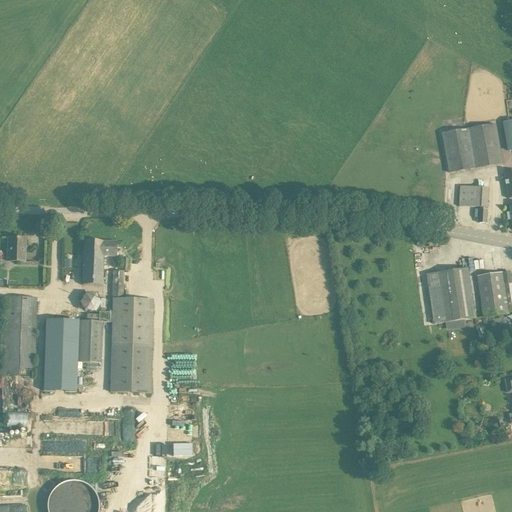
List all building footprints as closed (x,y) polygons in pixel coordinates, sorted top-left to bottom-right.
[(442,134),(449,173),(503,164),(496,125),(442,134)] [(488,188),(460,187),(459,207),(487,208),(488,188)] [(7,262),(24,263),(25,239),(8,238),(7,262)] [(95,257),(104,257),(116,257),(117,242),(84,241),(83,255),(82,255),(82,270),(91,271),(91,263),(93,263),(93,261),(95,261),(95,257)] [(103,286),(104,257),(95,257),(95,261),(93,261),(93,263),(91,263),(91,271),(82,270),(81,285),(103,286)] [(123,297),(123,286),(123,280),(124,271),(112,271),(112,280),(111,297),(123,297)] [(511,278),(511,272),(477,277),(484,318),(509,315),(508,313),(511,312),(511,278)] [(85,294),(79,303),(84,312),(95,313),(101,304),(96,294),(85,294)] [(17,369),(35,370),(37,297),(7,296),(5,377),(17,377),(17,369)] [(99,312),(99,322),(103,322),(112,322),(111,345),(110,393),(151,394),(152,346),(153,300),(113,299),(112,312),(99,312)] [(79,321),(77,362),(101,363),(103,322),(99,322),(79,321)] [(7,412),(6,427),(26,428),(27,412),(7,412)] [(45,421),(44,434),(115,436),(115,424),(45,421)]
